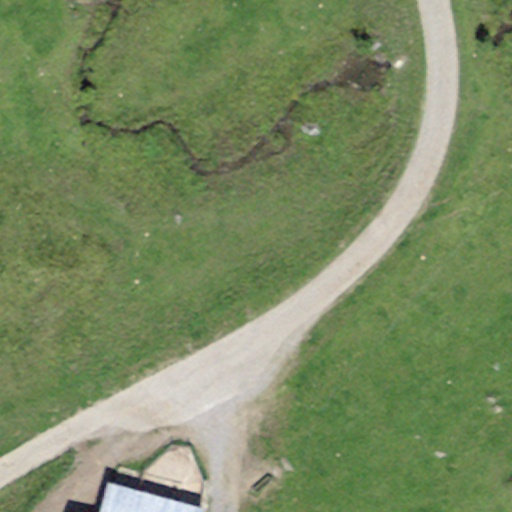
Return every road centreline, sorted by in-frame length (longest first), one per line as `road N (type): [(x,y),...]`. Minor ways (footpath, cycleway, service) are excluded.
road 1 (track): [(432,0),(444,79),(438,124),(400,211),(366,251),(308,306),(0,477)]
road 2 (track): [(216,511),(227,356)]
